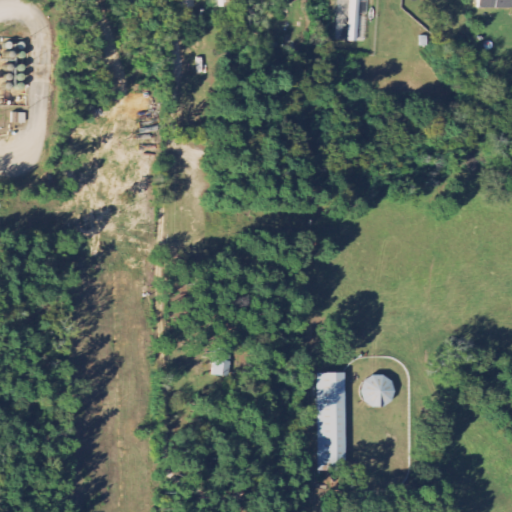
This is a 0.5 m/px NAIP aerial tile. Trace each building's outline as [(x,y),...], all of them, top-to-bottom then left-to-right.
[(177,0),(178,9),(194,8),(194,0),(177,0)] [(358,42),(360,0),(350,0),(349,42),(358,42)] [(511,0),(478,0),(479,9),(511,8),(511,0)] [(230,378),(233,348),(218,346),(215,377),(230,378)] [(344,374),(317,374),(318,469),(345,469),(344,374)] [(363,408),(394,407),(393,378),(362,379),(363,408)]
